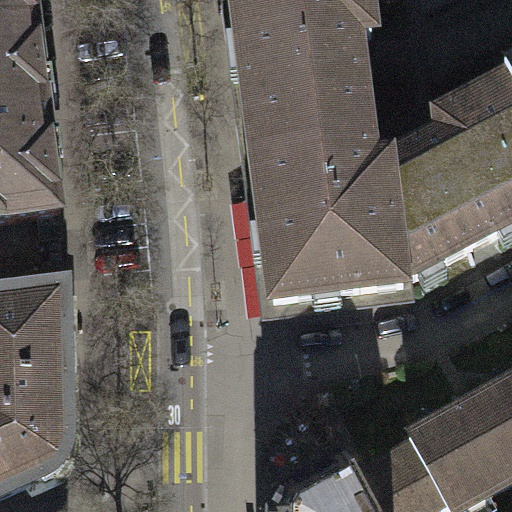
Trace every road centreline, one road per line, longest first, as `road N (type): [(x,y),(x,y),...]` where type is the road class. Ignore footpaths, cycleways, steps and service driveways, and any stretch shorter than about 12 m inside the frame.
road 1 (tertiary): [(172,367),(137,0)]
road 2 (residential): [(511,291),(404,342),(172,367)]
road 3 (tertiary): [(174,511),(172,367)]
